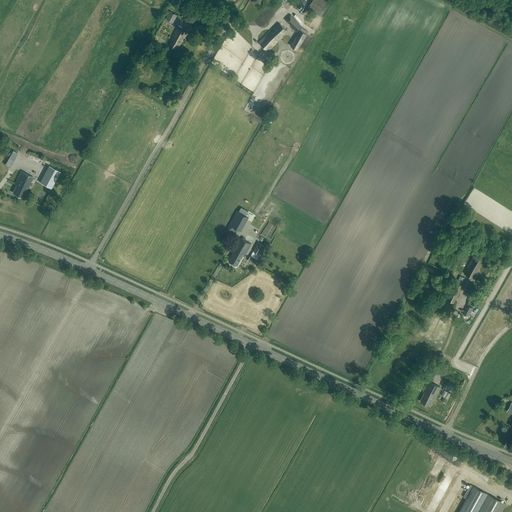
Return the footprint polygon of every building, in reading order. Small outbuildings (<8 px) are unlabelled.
[(321,17),(330,2),(326,0),(312,0),(308,8),(321,17)] [(170,24),(176,15),(170,11),(166,19),(165,18),(164,21),(170,24)] [(297,32),(302,26),(298,21),(293,27),(292,27),(297,32)] [(277,40),(287,31),(280,23),(271,32),(270,31),(259,42),(268,52),(278,41),(277,40)] [(178,50),(185,36),(187,33),(177,27),(172,37),(173,38),(169,45),(178,50)] [(297,50),(308,31),(301,28),(291,46),(297,50)] [(49,165),(40,182),(51,188),(60,172),(49,165)] [(28,189),(33,177),(21,172),(15,184),(17,185),(13,193),(22,197),(26,188),(28,189)] [(241,231),(249,217),(246,216),(248,212),(239,207),(225,232),(234,237),(238,230),(241,231)] [(244,257),(251,244),(241,238),(232,253),(233,253),(228,262),(237,266),(242,256),(244,257)] [(259,254),(263,246),(258,243),(253,251),(259,254)] [(478,271),(484,260),(474,255),(469,265),(468,265),(464,274),(474,279),(478,271)] [(255,265),(258,261),(250,256),(248,261),(255,265)] [(462,285),(465,279),(460,276),(457,282),(456,282),(447,300),(453,303),(463,286),(462,285)] [(434,400),(440,387),(428,381),(423,392),(425,393),(420,401),(430,406),(433,400),(434,400)] [(467,499),(459,511),(501,511),(506,504),(470,485),(463,497),(467,499)]
